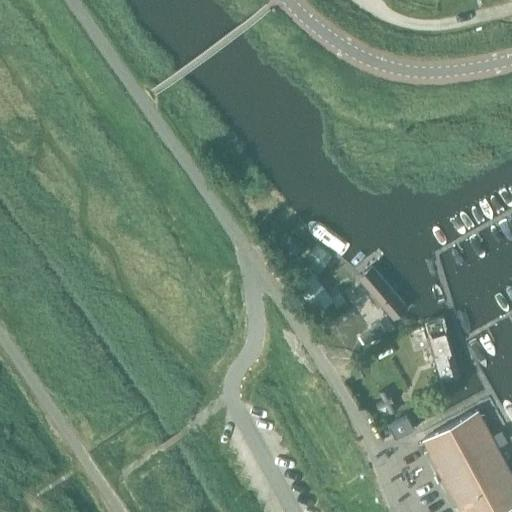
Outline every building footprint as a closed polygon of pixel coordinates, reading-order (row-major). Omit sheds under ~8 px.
[(316,244),(307,255),(322,267),(331,255),(316,244)] [(412,306),(376,263),(360,276),(396,320),(412,306)] [(313,271),(296,283),(315,309),(332,297),(313,271)] [(443,317),(425,323),(442,382),(460,377),(443,317)] [(397,409),(388,388),(379,392),(383,400),(376,403),(378,410),(386,406),(389,413),(397,409)] [(478,407),(422,438),(461,511),(497,511),(511,504),(511,470),(508,463),(478,407)] [(392,434),(394,438),(412,429),(406,416),(387,425),(392,434)]
